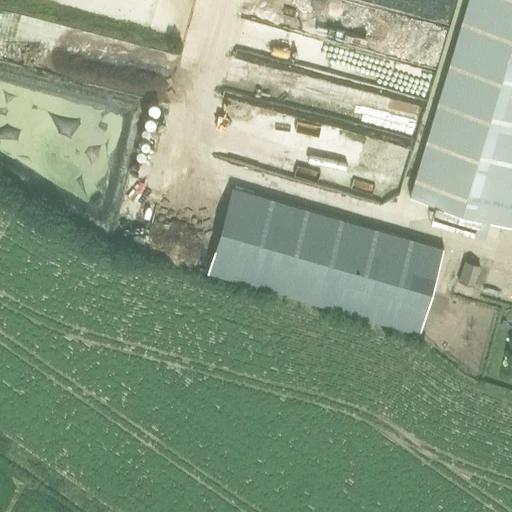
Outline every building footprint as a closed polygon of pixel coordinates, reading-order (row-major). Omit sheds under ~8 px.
[(343,0),(238,0),(230,39),(340,63),(343,49),(356,52),(352,70),(414,83),(417,70),(444,76),(446,66),(339,43),(341,37),(371,44),(379,7),(343,0)] [(511,0),(466,0),(409,195),(511,225),(511,0)] [(170,128),(160,159),(180,166),(190,135),(170,128)] [(203,139),(200,153),(218,157),(222,143),(203,139)] [(214,185),(195,256),(210,260),(229,190),(214,185)] [(287,204),(260,288),(417,333),(441,248),(287,204)] [(456,280),(474,286),(480,265),(463,259),(456,280)]
